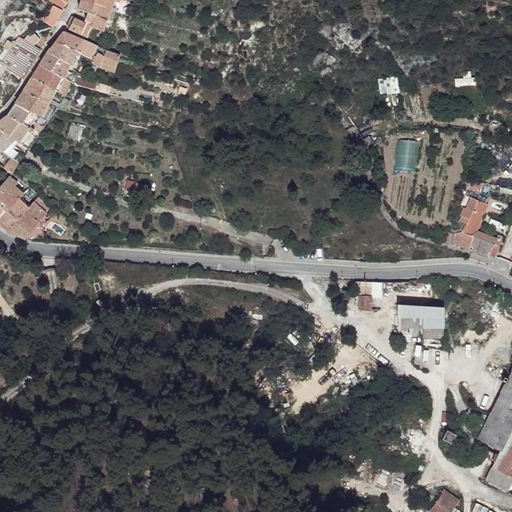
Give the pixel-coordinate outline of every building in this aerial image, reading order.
[(81,0),(80,6),(79,10),(84,13),(85,12),(88,13),(85,20),(87,21),(86,23),(92,26),(95,27),(105,31),(113,1),(123,5),(124,0),(81,0)] [(60,17),(50,11),(43,22),(53,28),(60,17)] [(86,23),(75,18),(69,30),(81,34),(86,23)] [(92,26),(86,23),(81,34),(80,35),(86,37),(92,26)] [(95,27),(92,26),(86,37),(90,39),(95,27)] [(99,47),(64,33),(57,42),(78,53),(90,59),(89,60),(90,61),(93,62),(99,47)] [(31,38),(28,42),(33,46),(40,39),(35,35),(31,38)] [(40,39),(33,46),(40,49),(47,38),(44,36),(40,39)] [(14,43),(8,40),(3,46),(9,50),(13,45),(14,43)] [(13,45),(9,50),(0,64),(23,79),(40,49),(33,46),(28,42),(25,47),(19,43),(17,48),(13,45)] [(78,53),(57,42),(49,53),(58,58),(55,64),(68,70),(70,65),(75,56),(78,53)] [(106,50),(99,47),(93,62),(100,65),(106,51),(106,50)] [(121,56),(106,51),(100,65),(99,66),(115,73),(121,56)] [(58,58),(49,53),(41,65),(65,78),(66,74),(68,70),(55,64),(58,58)] [(90,59),(78,53),(75,56),(88,62),(89,60),(90,59)] [(65,78),(41,65),(33,78),(55,90),(58,92),(62,82),(65,78)] [(55,90),(33,78),(25,92),(49,104),(50,99),(55,90)] [(49,104),(25,92),(16,104),(30,111),(38,115),(41,117),(49,104)] [(30,111),(16,104),(8,116),(22,123),(30,111)] [(22,123),(8,116),(0,122),(0,129),(15,140),(18,142),(29,127),(22,123)] [(0,129),(0,149),(2,151),(15,140),(0,129)] [(0,186),(0,218),(15,203),(23,195),(14,187),(16,184),(8,178),(0,186)] [(24,212),(7,231),(25,239),(32,241),(51,218),(47,214),(48,212),(53,207),(51,205),(39,195),(33,203),(24,212)] [(484,203),(469,197),(464,209),(471,212),(463,232),(456,236),(447,232),(443,242),(453,244),(489,258),(496,257),(500,246),(474,236),(476,231),(486,205),(484,203)] [(15,203),(0,218),(0,225),(7,231),(24,212),(15,203)] [(502,240),(476,231),(474,236),(500,246),(502,240)] [(370,297),(359,296),(357,307),(369,309),(370,297)] [(445,302),(399,300),(398,312),(423,314),(422,323),(443,324),(445,302)] [(423,314),(398,312),(398,322),(422,323),(423,314)] [(443,324),(422,323),(422,335),(443,335),(443,324)] [(511,365),(503,383),(506,385),(481,437),(501,448),(485,479),(508,491),(511,483),(511,365)] [(457,433),(448,428),(444,435),(453,440),(457,433)] [(444,491),(430,511),(454,511),(451,510),(458,499),(444,491)] [(472,511),(495,511),(476,503),(472,511)]
